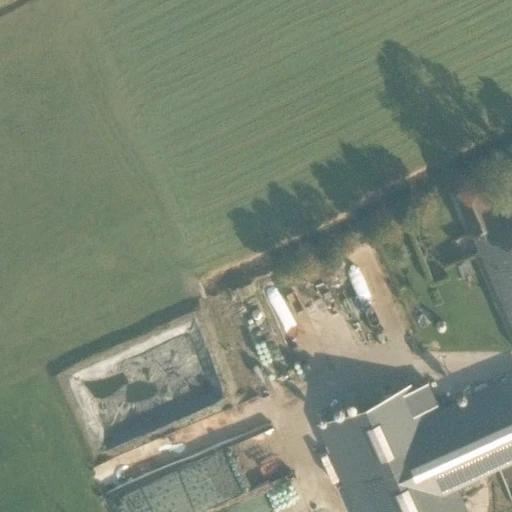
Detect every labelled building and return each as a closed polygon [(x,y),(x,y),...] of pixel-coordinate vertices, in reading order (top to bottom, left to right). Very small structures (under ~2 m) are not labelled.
[(452,123),(496,104),(482,74),(468,80),(468,79),(467,79),(454,85),(448,71),(408,89),(418,112),(437,104),(435,100),(440,98),(452,123)] [(511,194),(511,174),(499,180),(507,197),(511,194)] [(511,212),(509,214),(471,230),(479,249),(474,251),(511,338),(511,212)] [(410,382),(319,422),(358,511),(466,511),(467,511),(454,481),(511,455),(511,374),(424,414),(423,410),(438,403),(428,380),(412,387),(410,382)] [(265,397),(100,457),(119,511),(153,511),(152,509),(157,511),(162,511),(158,499),(170,494),(168,488),(178,484),(186,506),(196,502),(194,497),(186,493),(210,450),(268,429),(273,420),(265,397)]
